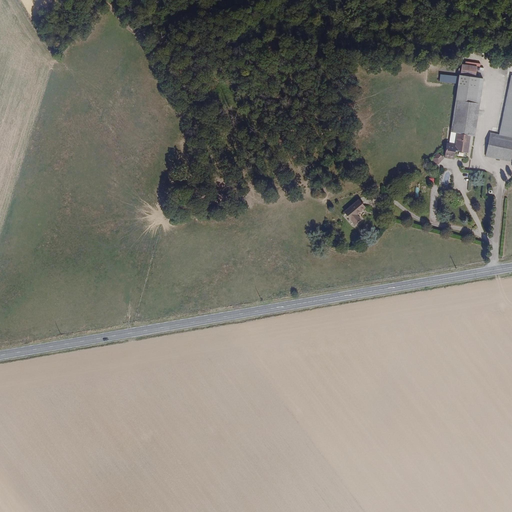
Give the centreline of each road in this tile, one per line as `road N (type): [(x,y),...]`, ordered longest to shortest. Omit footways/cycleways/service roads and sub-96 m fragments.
road 1 (secondary): [(511,267),(0,354)]
road 2 (track): [(106,0),(144,41),(276,49),(323,43),(365,0)]
